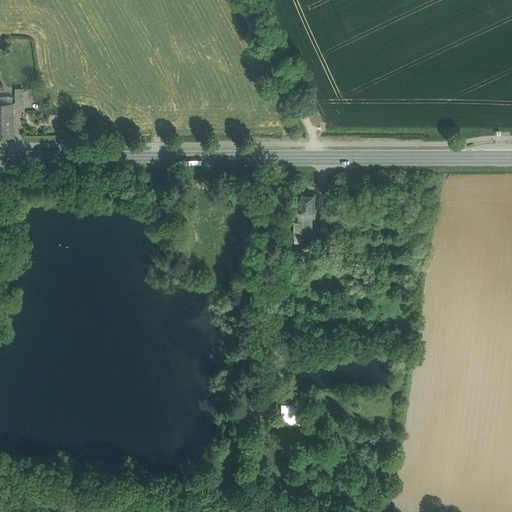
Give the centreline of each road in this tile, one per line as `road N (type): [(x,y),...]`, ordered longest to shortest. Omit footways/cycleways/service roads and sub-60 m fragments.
road 1 (primary): [(0,158),(511,158)]
road 2 (track): [(240,0),(332,158)]
